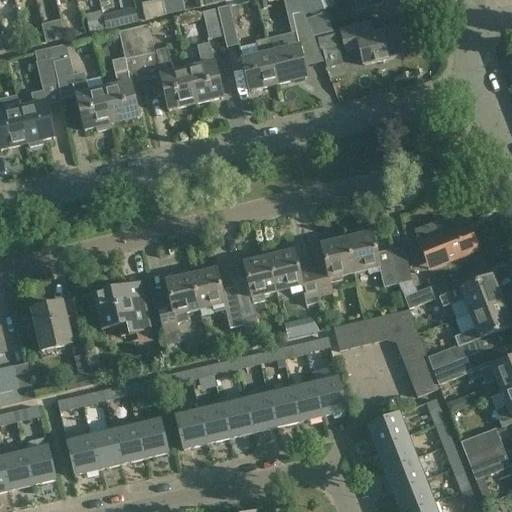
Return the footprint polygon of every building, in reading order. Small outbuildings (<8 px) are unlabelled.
[(157,0),(154,0),(137,4),(140,14),(160,9),(157,0)] [(201,0),(195,0),(198,11),(204,10),(201,0)] [(268,10),(266,0),(257,3),(260,12),(268,10)] [(297,0),(284,0),(298,35),(310,32),(297,0)] [(330,0),(304,0),(311,16),(333,6),(330,0)] [(362,0),(367,11),(393,0),(392,0),(362,0)] [(216,13),(224,41),(227,53),(240,50),(231,9),(216,13)] [(104,30),(100,13),(85,16),(89,33),(104,30)] [(224,41),(216,13),(204,16),(210,43),(224,41)] [(107,31),(114,30),(114,29),(111,15),(104,16),(107,30),(107,31)] [(355,28),(340,31),(345,52),(359,49),(364,67),(402,58),(396,30),(373,36),(370,24),(355,28)] [(148,29),(133,32),(145,84),(160,80),(168,115),(195,108),(189,84),(187,73),(173,76),(170,64),(168,55),(157,58),(156,55),(154,55),(148,29)] [(118,88),(103,92),(111,128),(138,122),(130,87),(145,84),(133,32),(119,36),(125,62),(112,64),(118,88)] [(55,43),(66,41),(64,34),(53,36),(55,43)] [(23,38),(26,52),(39,49),(35,35),(23,38)] [(268,42),(266,42),(278,88),(306,81),(295,36),(281,39),(284,52),(271,55),(268,42)] [(26,52),(23,38),(3,43),(6,54),(7,56),(26,52)] [(334,38),(320,41),(323,52),(336,49),(334,38)] [(278,88),(266,42),(256,45),(259,58),(242,62),(249,95),(278,88)] [(189,84),(195,108),(222,102),(209,47),(197,49),(201,69),(187,73),(189,84)] [(52,63),(36,67),(42,92),(58,88),(52,63)] [(111,128),(103,92),(88,95),(85,83),(73,86),(85,134),(111,128)] [(341,107),(356,101),(350,86),(335,92),(341,107)] [(33,108),(19,111),(27,148),(54,141),(43,93),(31,96),(33,108)] [(27,148),(19,111),(4,115),(1,103),(0,102),(0,152),(0,154),(27,148)] [(447,219),(413,233),(427,271),(475,253),(466,228),(452,233),(447,219)] [(394,285),(386,252),(374,255),(369,235),(367,236),(366,232),(354,235),(355,239),(345,241),(353,274),(375,269),(380,288),(394,285)] [(353,274),(345,241),(331,244),(330,240),(319,243),(320,247),(318,248),(323,267),(310,270),(317,298),(329,295),(326,281),(353,274)] [(386,252),(394,285),(409,282),(401,249),(386,252)] [(277,257),(267,259),(275,292),(288,289),(289,295),(299,292),(303,307),(317,303),(316,298),(317,298),(310,270),(296,273),(291,254),(290,254),(289,251),(276,253),(277,257)] [(245,285),(233,287),(241,322),(245,337),(256,334),(248,299),(275,292),(267,259),(254,262),(253,259),(241,262),(242,265),(240,265),(245,285)] [(241,322),(233,287),(218,291),(213,272),(212,272),(211,268),(198,272),(199,276),(188,278),(196,312),(221,307),(224,320),(239,317),(240,322),(241,322)] [(196,312),(188,278),(176,281),(175,277),(163,280),(168,304),(155,307),(162,335),(175,332),(172,318),(196,312)] [(466,316),(500,303),(491,278),(436,299),(440,309),(460,301),(466,316)] [(116,328),(117,334),(118,339),(149,332),(138,286),(91,297),(99,332),(101,332),(116,328)] [(433,287),(406,297),(411,309),(437,298),(433,287)] [(432,373),(434,379),(437,387),(439,387),(470,375),(465,360),(478,355),(474,343),(510,328),(501,304),(500,303),(466,316),(472,330),(452,338),(456,348),(446,352),(451,365),(433,372),(432,373)] [(59,304),(29,311),(39,354),(69,347),(59,304)] [(410,314),(379,321),(385,345),(387,344),(395,346),(394,344),(418,335),(410,314)] [(373,347),(385,345),(379,321),(367,324),(373,347)] [(362,350),(373,347),(367,324),(356,327),(362,350)] [(350,353),(362,350),(356,327),(344,329),(350,353)] [(334,332),(341,355),(350,353),(344,329),(334,332)] [(397,346),(400,354),(422,345),(418,335),(394,344),(395,346),(397,346)] [(326,340),(305,344),(308,354),(328,349),(326,340)] [(308,354),(305,344),(283,349),(286,359),(308,354)] [(427,356),(422,345),(400,354),(404,365),(427,356)] [(283,349),(260,355),(263,364),(286,359),(283,349)] [(263,364),(260,355),(236,360),(239,370),(263,364)] [(80,381),(82,390),(94,387),(87,356),(75,359),(79,379),(80,381)] [(404,365),(408,376),(431,367),(427,356),(404,365)] [(500,394),(511,389),(511,359),(505,363),(504,360),(477,370),(483,385),(495,381),(500,394)] [(236,360),(213,366),(216,375),(239,370),(236,360)] [(2,375),(0,375),(0,402),(2,409),(34,401),(26,364),(1,370),(2,375)] [(213,366),(191,371),(193,381),(216,375),(213,366)] [(412,388),(434,379),(432,373),(433,372),(431,367),(408,376),(412,388)] [(193,381),(191,371),(158,378),(160,388),(193,381)] [(158,378),(127,385),(130,395),(160,388),(158,378)] [(417,401),(441,392),(439,387),(437,387),(434,379),(412,388),(417,401)] [(336,381),(316,386),(324,419),(343,415),(336,381)] [(130,395),(127,385),(104,391),(107,400),(130,395)] [(316,386),(294,391),(302,424),(324,419),(316,386)] [(511,389),(500,394),(506,408),(494,412),(500,430),(511,425),(511,389)] [(107,400),(104,391),(82,396),(84,406),(107,400)] [(302,424),(294,391),(271,397),(279,430),(302,424)] [(84,406),(82,396),(58,401),(61,411),(84,406)] [(279,430),(271,397),(247,402),(255,436),(279,430)] [(437,427),(447,423),(438,401),(428,405),(437,427)] [(255,436),(247,402),(224,408),(232,441),(255,436)] [(36,407),(16,412),(18,422),(38,417),(36,407)] [(232,441),(224,408),(201,413),(209,446),(232,441)] [(0,425),(18,422),(16,412),(0,415),(0,425)] [(209,446),(201,413),(174,419),(182,453),(209,446)] [(373,452),(406,439),(397,417),(365,429),(373,452)] [(158,423),(138,428),(146,461),(166,456),(158,423)] [(455,445),(447,423),(437,427),(445,449),(455,445)] [(138,428),(115,433),(123,466),(146,461),(138,428)] [(490,449),(501,446),(495,430),(460,444),(465,458),(490,449)] [(115,433),(93,439),(101,472),(123,466),(115,433)] [(101,472),(93,439),(66,445),(74,478),(101,472)] [(414,461),(406,439),(373,452),(382,474),(414,461)] [(455,445),(445,449),(454,471),(464,467),(455,445)] [(510,468),(501,446),(490,449),(465,458),(474,482),(510,468)] [(26,454),(34,488),(54,483),(46,449),(26,454)] [(34,488),(26,454),(2,460),(10,493),(34,488)] [(0,495),(10,493),(2,460),(0,460),(0,495)] [(414,461),(382,474),(391,496),(423,483),(414,461)] [(472,489),(464,467),(454,471),(462,493),(472,489)] [(413,511),(432,505),(423,483),(391,496),(396,511),(413,511)] [(472,489),(462,493),(469,511),(478,511),(481,511),(472,489)]
